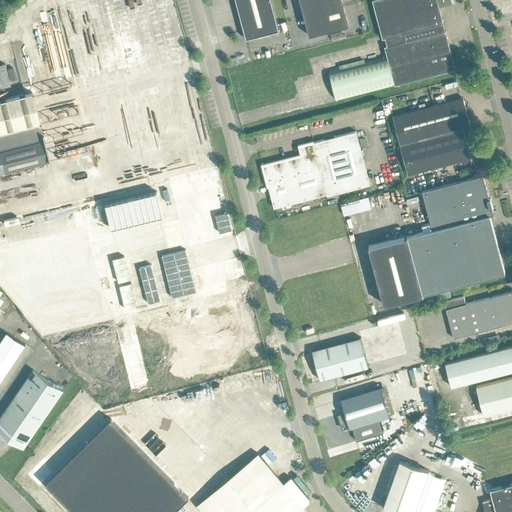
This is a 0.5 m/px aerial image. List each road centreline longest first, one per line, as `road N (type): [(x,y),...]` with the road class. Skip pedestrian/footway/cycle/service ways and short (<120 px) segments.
road 1 (unclassified): [(346,511),(317,468),(194,0)]
road 2 (unknown): [(0,213),(137,177),(181,185),(197,219),(196,261),(180,276),(124,297)]
road 3 (unclassified): [(511,138),(475,0)]
